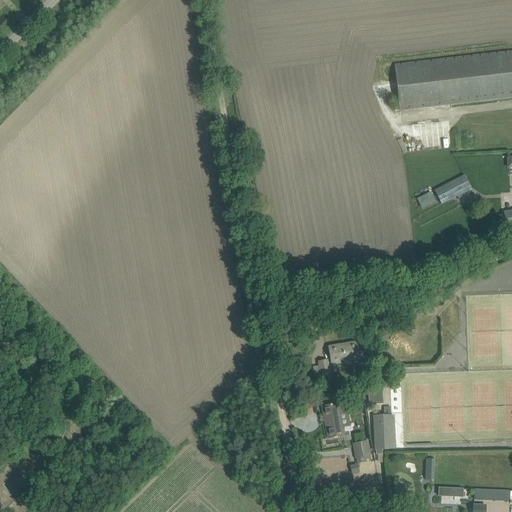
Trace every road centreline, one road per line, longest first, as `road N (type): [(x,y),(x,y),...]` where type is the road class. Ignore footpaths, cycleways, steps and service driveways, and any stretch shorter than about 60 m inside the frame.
road 1 (track): [(295,511),(206,0)]
road 2 (track): [(511,253),(422,289),(259,302)]
